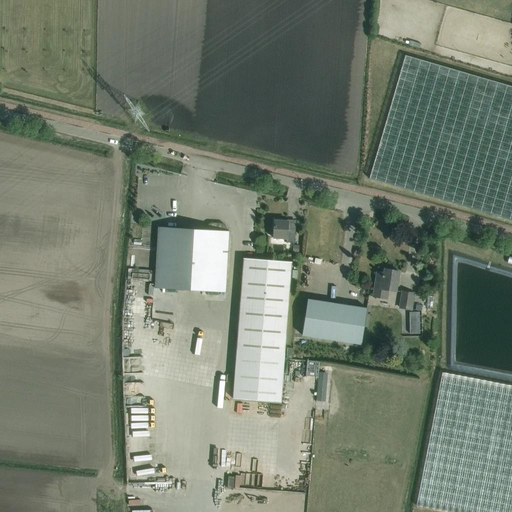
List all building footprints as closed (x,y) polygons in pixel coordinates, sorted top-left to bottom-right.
[(511,86),(405,55),(369,179),(511,220),(511,86)] [(286,243),(294,243),(295,229),(288,228),(288,221),(274,220),(273,238),(286,239),(286,243)] [(158,227),(157,237),(154,288),(225,293),(229,231),(226,231),(227,228),(225,225),(223,223),(211,223),(208,224),(206,227),(206,230),(158,227)] [(281,403),(285,348),(291,262),(243,259),(233,399),(281,403)] [(377,272),(375,282),(373,297),(382,298),(384,289),(396,291),(399,272),(384,269),(384,273),(377,272)] [(402,292),(400,302),(399,308),(411,309),(414,294),(402,292)] [(367,309),(307,299),(301,335),(361,344),(367,309)] [(419,334),(419,323),(410,323),(410,334),(419,334)] [(323,385),(325,356),(300,355),(298,383),(323,385)] [(511,511),(511,385),(442,372),(416,506),(448,511),(511,511)]
